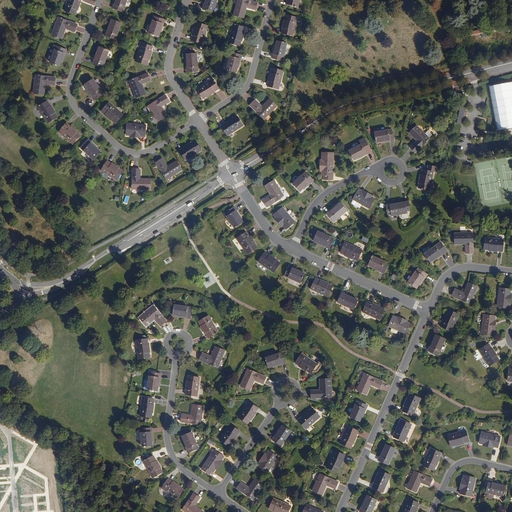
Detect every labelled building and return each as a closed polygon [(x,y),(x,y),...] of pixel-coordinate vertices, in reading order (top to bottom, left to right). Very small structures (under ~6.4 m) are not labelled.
[(80,0),(68,0),(65,10),(76,14),(80,0)] [(127,0),(116,0),(114,8),(123,12),(127,0)] [(217,0),(207,0),(205,8),(214,11),(217,0)] [(258,2),(249,0),(238,0),(234,15),(244,18),(247,7),(256,10),(258,2)] [(298,18),(287,15),(282,33),(293,36),(298,18)] [(164,19),(154,16),(149,33),(159,36),(161,31),(164,19)] [(77,25),(59,18),(53,35),(62,38),(66,28),(75,31),(77,25)] [(122,24),(113,20),(111,25),(107,37),(116,40),(122,24)] [(208,26),(198,23),(192,41),(203,44),(208,26)] [(245,28),(234,25),(229,43),(240,46),(245,28)] [(506,31),(505,25),(484,29),(470,32),(470,37),(481,34),(482,37),(487,36),(487,33),(500,29),(501,33),(506,31)] [(288,44),(278,41),(277,46),(273,58),(283,61),(288,44)] [(153,47),(142,43),(136,61),(147,65),(153,47)] [(66,49),(56,46),(50,63),(60,66),(62,61),(66,49)] [(110,49),(100,46),(99,50),(94,63),(104,66),(110,49)] [(241,56),(231,53),(227,70),(237,73),(238,68),(239,63),(241,56)] [(199,72),(197,55),(187,56),(188,66),(189,69),(189,73),(199,72)] [(284,71),(273,68),(268,87),(279,90),(284,71)] [(56,78),(36,75),(34,93),(45,94),(46,84),(55,85),(56,78)] [(151,81),(148,75),(130,82),(137,99),(146,95),(142,85),(151,81)] [(104,94),(94,79),(85,85),(95,99),(104,94)] [(203,99),(219,89),(213,79),(197,89),(203,99)] [(511,127),(511,82),(491,86),(499,130),(511,127)] [(170,103),(166,97),(150,107),(154,114),(160,122),(169,117),(163,108),(170,103)] [(277,106),(270,99),(262,106),(256,100),(250,106),(264,119),(277,106)] [(58,117),(48,101),(38,107),(48,124),(58,117)] [(123,115),(110,103),(102,111),(116,124),(123,115)] [(461,106),(457,123),(462,124),(466,107),(461,106)] [(244,126),(238,116),(222,126),(228,136),(244,126)] [(80,136),(66,123),(59,132),(73,144),(80,136)] [(147,125),(128,124),(127,135),(131,136),(141,136),(146,137),(147,125)] [(429,139),(417,126),(409,133),(417,141),(410,147),(415,152),(429,139)] [(395,140),(394,130),(377,131),(377,141),(382,141),(395,140)] [(361,145),(349,151),(354,160),(359,158),(372,151),(365,138),(359,141),(361,145)] [(99,148),(89,139),(88,141),(98,149),(99,148)] [(98,149),(88,141),(81,148),(94,160),(101,152),(98,149)] [(202,151),(196,141),(180,151),(186,161),(202,151)] [(359,159),(373,152),(372,151),(359,158),(359,159)] [(338,179),(337,152),(326,152),(326,160),(326,170),(326,171),(326,175),(328,175),(328,179),(338,179)] [(167,167),(162,160),(156,164),(166,180),(181,171),(175,162),(167,167)] [(124,171),(108,161),(101,171),(117,181),(124,171)] [(437,164),(429,163),(428,168),(423,167),(419,186),(430,188),(434,170),(434,169),(436,170),(437,164)] [(140,179),(140,170),(133,169),(133,189),(151,189),(151,179),(140,179)] [(318,179),(311,172),(298,184),(305,191),(308,188),(315,182),(318,179)] [(289,195),(279,179),(270,185),(276,194),(268,199),(272,205),(289,195)] [(310,189),(319,181),(318,179),(315,182),(308,188),(310,189)] [(364,191),(361,190),(356,200),(372,209),(378,198),(374,196),(364,191)] [(399,204),(401,215),(408,213),(407,211),(411,210),(409,201),(405,202),(406,203),(399,204)] [(349,211),(341,203),(337,206),(327,215),(334,223),(349,211)] [(399,204),(392,206),(391,204),(387,205),(389,215),(393,214),(394,216),(401,215),(399,204)] [(337,206),(336,205),(326,214),(327,215),(337,206)] [(235,207),(233,208),(240,218),(241,219),(242,218),(235,207)] [(240,218),(233,208),(225,214),(234,228),(243,223),(241,219),(240,218)] [(294,224),(282,209),(273,216),(276,219),(282,228),(285,231),(294,224)] [(334,239),(318,231),(314,241),(318,243),(330,248),(334,239)] [(257,248),(247,232),(237,239),(248,254),(257,248)] [(473,253),(472,233),(454,234),(454,244),(465,244),(466,253),(473,253)] [(504,240),(485,238),(484,249),(503,251),(504,240)] [(362,250),(345,242),(340,253),(357,260),(362,250)] [(447,250),(441,242),(424,254),(430,262),(434,259),(447,250)] [(435,261),(447,251),(447,250),(434,259),(435,261)] [(280,264),(265,253),(258,263),(274,274),(280,264)] [(388,263),(372,256),(368,265),(372,267),(384,272),(388,263)] [(301,272),(289,267),(285,276),(301,284),(305,274),(301,272)] [(426,275),(418,269),(407,284),(416,289),(426,275)] [(420,286),(427,276),(426,275),(419,286),(420,286)] [(333,287),(316,279),(311,290),(328,297),(333,287)] [(478,287),(468,283),(464,292),(455,289),(452,295),(470,303),(478,287)] [(511,289),(499,288),(497,306),(508,308),(509,304),(510,293),(511,289)] [(354,299),(342,293),(338,303),(354,310),(359,301),(354,299)] [(385,310),(368,302),(363,313),(380,320),(385,310)] [(192,308),(175,305),(174,315),(178,316),(191,318),(192,308)] [(166,321),(154,306),(139,318),(146,326),(155,319),(161,326),(166,321)] [(459,314),(449,310),(441,327),(451,332),(459,314)] [(495,316),(484,315),(482,333),(493,334),(494,330),(495,320),(495,316)] [(219,333),(209,316),(199,322),(208,338),(219,333)] [(397,318),(394,316),(389,326),(393,328),(391,331),(392,332),(397,334),(398,334),(399,331),(406,334),(411,324),(407,322),(397,318)] [(445,339),(436,335),(434,339),(429,351),(438,355),(445,339)] [(150,357),(148,339),(136,340),(139,359),(150,357)] [(500,360),(489,345),(480,351),(489,367),(500,360)] [(224,352),(215,348),(211,357),(202,354),(200,360),(217,368),(224,352)] [(285,362),(283,353),(266,358),(269,367),(273,366),(285,362)] [(317,365),(302,354),(295,363),(310,374),(313,370),(316,372),(322,364),(318,362),(317,365)] [(266,377),(248,369),(240,385),(250,390),(254,380),(263,384),(266,377)] [(160,374),(150,372),(147,390),(158,391),(158,387),(160,374)] [(382,382),(364,374),(357,391),(366,395),(371,385),(379,389),(382,382)] [(200,378),(188,377),(186,395),(197,397),(200,378)] [(332,397),(331,379),(321,379),(321,390),(311,391),(312,398),(332,397)] [(421,398),(410,394),(403,411),(413,416),(421,398)] [(154,400),(143,398),(140,417),(152,418),(154,400)] [(366,406),(357,401),(350,417),(359,422),(361,417),(366,406)] [(259,408),(249,402),(239,417),(248,424),(259,408)] [(204,406),(193,404),(191,415),(182,414),(181,422),(201,424),(204,406)] [(320,417),(312,408),(298,421),(305,429),(320,417)] [(412,425),(401,420),(394,437),(405,442),(412,425)] [(240,431),(231,424),(220,440),(229,446),(240,431)] [(291,431),(283,426),(280,429),(273,440),(281,446),(291,431)] [(358,431),(347,426),(340,444),(350,448),(358,431)] [(152,440),(151,427),(141,428),(142,445),(152,445),(152,440)] [(279,429),(271,439),(273,440),(280,429),(279,429)] [(469,441),(466,430),(449,435),(451,446),(469,441)] [(500,436),(482,432),(479,443),(483,444),(493,446),(498,447),(500,436)] [(198,449),(192,433),(182,436),(188,453),(198,449)] [(395,449),(386,445),(384,449),(379,461),(388,465),(395,449)] [(441,453),(431,449),(423,466),(434,470),(441,453)] [(224,456),(215,450),(204,465),(202,469),(210,474),(212,471),(214,472),(216,468),(222,459),(224,456)] [(345,455),(334,450),(327,468),(337,472),(345,455)] [(277,457),(268,451),(266,454),(260,463),(258,466),(267,472),(277,457)] [(162,472),(154,455),(144,460),(152,477),(162,472)] [(390,475),(380,471),(373,488),(383,492),(390,475)] [(432,480),(415,472),(407,488),(416,493),(421,483),(429,486),(432,480)] [(338,482),(320,474),(313,491),(322,495),(326,485),(335,489),(338,482)] [(476,478),(465,475),(464,479),(462,489),(461,494),(472,496),(476,478)] [(184,490),(168,479),(162,488),(177,499),(184,490)] [(263,485),(255,479),(249,488),(241,482),(236,488),(253,500),(263,485)] [(502,485),(489,482),(486,492),(504,497),(506,487),(502,485)] [(200,498),(194,494),(183,509),(187,511),(204,511),(195,505),(200,498)] [(371,511),(377,500),(368,496),(366,500),(360,511),(371,511)] [(415,511),(419,504),(409,499),(403,511),(415,511)] [(288,511),(290,507),(274,500),(270,509),(275,511),(288,511)]
